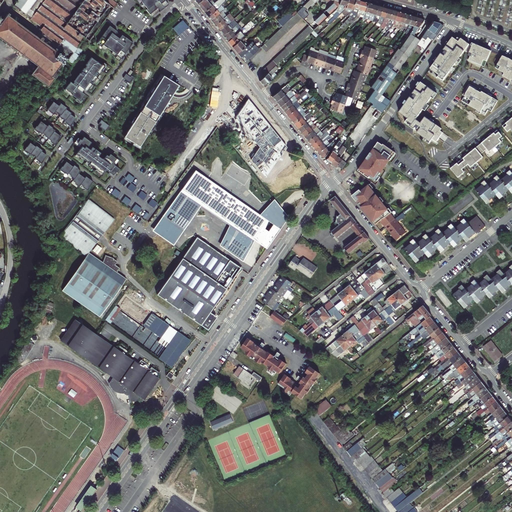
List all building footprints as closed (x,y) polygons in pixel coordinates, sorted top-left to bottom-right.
[(41,29),(35,37),(39,39),(41,37),(43,39),(42,41),(53,50),(54,48),(56,50),(55,51),(65,58),(67,60),(71,63),(72,62),(104,20),(117,2),(114,0),(17,0),(13,6),(30,19),(30,20),(41,29)] [(139,0),(145,6),(147,8),(145,9),(149,14),(157,7),(159,11),(168,4),(164,0),(139,0)] [(201,8),(204,12),(211,5),(210,3),(213,1),(212,0),(209,0),(209,1),(208,1),(204,4),(204,5),(201,8)] [(204,12),(208,17),(221,5),(224,2),(222,0),(217,0),(211,5),(204,12)] [(309,0),(296,12),(301,17),(304,20),(309,15),(306,11),(307,10),(306,9),(315,0),(323,0),(327,1),(327,0),(333,0),(333,3),(314,21),(318,26),(338,7),(339,5),(340,0),(309,0)] [(336,17),(337,16),(345,9),(347,0),(340,0),(339,5),(342,5),(341,9),(327,21),(329,24),(336,17)] [(347,0),(345,9),(337,16),(338,17),(341,15),(342,16),(347,12),(348,9),(352,10),(354,0),(347,0)] [(345,25),(351,20),(356,14),(361,0),(358,0),(354,0),(352,10),(351,10),(350,12),(354,13),(343,24),(345,25)] [(356,14),(351,20),(353,21),(360,16),(360,15),(363,16),(367,2),(361,0),(356,14)] [(363,16),(368,17),(372,4),(367,2),(363,16)] [(373,19),(377,5),(372,4),(368,17),(373,19)] [(208,17),(210,20),(222,10),(224,9),(221,5),(208,17)] [(378,21),(378,20),(382,7),(377,5),(373,19),(373,20),(371,21),(376,23),(378,21)] [(383,21),(387,8),(382,7),(378,20),(383,21)] [(392,9),(387,8),(383,21),(388,23),(392,9)] [(393,24),(397,11),(392,9),(388,23),(393,24)] [(214,25),(226,15),(222,10),(210,20),(214,25)] [(393,24),(397,25),(401,12),(397,11),(393,24)] [(219,30),(223,35),(230,30),(234,26),(232,23),(242,13),(241,12),(230,21),(219,30)] [(265,51),(301,17),(296,12),(260,46),(265,51)] [(401,12),(397,25),(402,27),(406,13),(401,12)] [(65,58),(55,51),(56,50),(54,48),(53,50),(42,41),(43,39),(41,37),(39,39),(35,37),(8,17),(9,15),(8,13),(7,15),(3,20),(0,18),(0,39),(35,66),(29,74),(42,83),(39,87),(42,89),(45,86),(47,87),(59,71),(57,69),(65,58)] [(214,25),(219,30),(230,21),(228,17),(231,14),(230,13),(228,14),(226,15),(214,25)] [(406,13),(402,27),(407,28),(411,15),(406,13)] [(412,29),(416,16),(411,15),(407,28),(412,29)] [(424,19),(416,16),(412,29),(412,31),(409,34),(412,36),(424,19)] [(329,24),(325,27),(328,31),(334,26),(339,21),(336,17),(329,24)] [(432,21),(421,37),(425,40),(431,32),(436,35),(443,25),(432,21)] [(223,35),(227,41),(239,30),(241,28),(237,23),(234,26),(230,30),(223,35)] [(117,31),(110,25),(97,41),(102,45),(103,44),(107,47),(116,54),(121,59),(125,53),(124,53),(133,42),(122,34),(121,35),(117,31)] [(286,48),(272,60),(277,64),(313,30),(309,25),(285,47),(286,48)] [(227,41),(232,47),(241,39),(244,35),(239,30),(227,41)] [(412,36),(409,34),(396,51),(400,52),(412,36)] [(419,40),(412,36),(400,52),(396,51),(387,63),(382,71),(379,75),(377,79),(371,86),(370,88),(374,90),(379,93),(381,95),(389,82),(419,40)] [(459,41),(453,37),(444,49),(441,50),(441,53),(431,68),(440,75),(438,77),(444,80),(456,63),(465,50),(468,52),(469,53),(469,55),(471,56),(469,60),(482,65),(484,60),(487,61),(491,51),(472,43),(471,45),(461,38),(459,41)] [(241,39),(232,47),(238,54),(247,45),(241,39)] [(247,45),(238,54),(240,57),(241,56),(242,57),(243,56),(246,60),(258,49),(251,41),(247,45)] [(361,49),(359,53),(372,58),(375,50),(365,46),(363,49),(363,50),(361,49)] [(314,63),(318,52),(308,49),(307,54),(303,53),(301,60),(304,61),(305,59),(314,63)] [(323,66),(326,55),(318,52),(314,63),(323,66)] [(360,58),(359,62),(369,66),(372,58),(359,53),(358,57),(360,58)] [(323,66),(331,69),(335,58),(326,55),(323,66)] [(511,59),(508,57),(502,55),(495,68),(503,72),(504,73),(502,76),(510,80),(511,79),(511,59)] [(96,59),(96,60),(91,56),(85,64),(86,65),(84,67),(83,67),(81,70),(81,71),(73,83),(70,81),(65,88),(72,93),(71,94),(80,100),(85,94),(82,91),(84,88),(86,90),(105,65),(96,59)] [(331,69),(340,72),(344,61),(335,58),(331,69)] [(261,71),(265,75),(275,65),(277,64),(272,60),(261,71)] [(359,62),(356,71),(364,74),(366,75),(369,66),(359,62)] [(265,75),(259,80),(264,86),(276,74),(274,72),(278,68),(275,65),(265,75)] [(240,96),(250,82),(233,70),(223,84),(240,96)] [(354,70),(351,79),(361,83),(364,74),(356,71),(354,70)] [(123,77),(130,82),(134,76),(131,74),(130,76),(126,73),(123,77)] [(124,137),(140,146),(179,85),(163,76),(124,137)] [(346,86),(358,91),(361,83),(351,79),(349,83),(348,83),(347,82),(346,86)] [(410,97),(399,113),(408,119),(407,121),(412,124),(411,127),(414,129),(414,131),(417,133),(430,142),(433,139),(437,142),(441,135),(443,133),(441,131),(442,129),(425,117),(421,123),(420,122),(416,119),(435,92),(427,86),(421,82),(413,93),(410,94),(410,97)] [(463,95),(465,96),(462,101),(477,110),(481,112),(482,111),(486,113),(488,110),(491,112),(498,101),(482,91),(481,93),(477,90),(476,90),(477,88),(469,84),(463,95)] [(271,96),(275,101),(289,90),(285,85),(271,96)] [(345,95),(346,96),(355,99),(358,91),(346,86),(344,90),(346,91),(345,95)] [(275,101),(279,106),(288,99),(293,94),(289,89),(289,90),(275,101)] [(379,93),(374,90),(370,95),(366,101),(371,104),(371,106),(376,109),(381,113),(390,100),(384,97),(381,95),(379,93)] [(332,96),(330,99),(343,104),(346,96),(345,95),(336,92),(334,96),(332,96)] [(288,99),(279,106),(283,111),(295,101),(301,97),(298,94),(290,101),(288,99)] [(287,147),(248,98),(235,117),(259,147),(251,159),(265,177),(287,147)] [(343,104),(330,99),(329,104),(331,104),(330,109),(340,113),(343,104)] [(50,105),(47,109),(53,113),(55,110),(60,114),(59,116),(65,120),(64,121),(70,125),(75,117),(70,113),(71,112),(65,108),(66,107),(61,102),(59,105),(53,101),(50,105)] [(295,101),(283,111),(287,115),(299,106),(300,105),(298,102),(297,103),(295,101)] [(290,119),(302,110),(299,106),(287,115),(290,119)] [(305,114),(302,110),(290,119),(293,123),(305,114)] [(297,128),(308,119),(310,117),(307,112),(305,114),(293,123),(297,128)] [(509,121),(502,126),(508,132),(511,130),(511,131),(511,118),(509,121)] [(297,128),(300,132),(311,123),(308,119),(297,128)] [(44,123),(41,120),(35,128),(42,133),(42,132),(49,137),(48,138),(55,143),(60,135),(57,133),(54,131),(55,129),(52,127),(51,128),(48,125),(47,126),(43,123),(44,123)] [(103,121),(101,124),(103,126),(101,128),(107,133),(111,127),(103,121)] [(205,132),(210,136),(217,126),(212,123),(205,132)] [(311,123),(300,132),(304,136),(314,128),(315,127),(311,123)] [(304,136),(307,140),(317,132),(314,128),(304,136)] [(451,169),(458,178),(465,172),(462,169),(468,165),(471,168),(483,157),(481,154),(487,149),(489,152),(502,142),(499,139),(502,136),(497,130),(485,141),(485,140),(472,151),(473,151),(467,156),(466,156),(454,166),(451,169)] [(317,132),(307,140),(310,144),(320,136),(317,132)] [(310,144),(314,148),(324,141),(327,138),(323,133),(320,136),(310,144)] [(90,142),(83,137),(81,140),(79,139),(76,143),(81,146),(75,153),(101,174),(104,170),(111,176),(114,172),(115,173),(118,169),(112,165),(113,163),(112,162),(115,159),(109,154),(107,157),(105,155),(104,157),(89,144),(90,142)] [(322,159),(336,140),(334,138),(327,145),(317,153),(322,159)] [(325,159),(330,163),(339,150),(337,149),(341,142),(338,140),(325,159)] [(314,148),(317,153),(327,145),(324,141),(314,148)] [(35,146),(30,142),(24,150),(30,154),(30,153),(36,157),(35,158),(41,162),(46,154),(41,150),(41,149),(39,147),(36,145),(35,146)] [(383,145),(378,142),(373,150),(375,151),(369,160),(367,159),(360,170),(373,179),(381,168),(380,168),(382,164),(378,162),(380,160),(383,162),(392,150),(385,146),(383,144),(383,145)] [(336,165),(341,159),(339,157),(345,148),(342,146),(339,150),(330,163),(330,164),(335,167),(336,165)] [(336,165),(341,169),(346,163),(341,159),(336,165)] [(79,185),(86,190),(92,182),(89,180),(88,180),(85,177),(84,179),(81,176),(81,177),(77,174),(80,171),(77,169),(76,169),(73,166),(72,167),(68,165),(69,164),(66,162),(60,169),(67,174),(67,173),(73,178),(71,181),(78,186),(79,185)] [(174,187),(185,171),(182,168),(172,181),(170,180),(166,185),(172,189),(174,187)] [(175,245),(202,205),(230,224),(221,245),(244,261),(255,240),(268,248),(290,216),(275,199),(261,213),(196,169),(154,230),(175,245)] [(123,178),(119,183),(122,185),(126,180),(130,183),(134,178),(128,174),(124,179),(123,178)] [(511,191),(511,181),(506,175),(500,180),(497,177),(495,178),(500,184),(505,190),(507,189),(510,193),(511,191)] [(494,195),(495,195),(497,197),(505,190),(500,184),(495,178),(487,185),(485,182),(484,183),(489,189),(494,195)] [(127,189),(133,193),(136,188),(131,183),(127,189)] [(287,183),(285,188),(286,189),(284,193),(296,201),(302,193),(287,183)] [(480,196),(485,203),(494,195),(489,189),(484,183),(475,190),(480,196)] [(368,185),(354,197),(359,203),(358,203),(364,210),(365,210),(368,214),(369,212),(372,215),(370,217),(376,224),(380,220),(385,226),(394,219),(385,207),(381,210),(380,209),(384,206),(381,203),(382,202),(368,185)] [(114,189),(110,194),(116,199),(120,193),(114,189)] [(137,196),(143,201),(147,196),(141,191),(137,196)] [(330,234),(335,240),(351,226),(357,222),(336,196),(331,193),(328,197),(346,220),(330,234)] [(124,197),(121,202),(127,206),(130,201),(124,197)] [(148,204),(154,209),(157,203),(151,199),(148,204)] [(86,201),(82,206),(60,236),(86,256),(89,252),(113,220),(86,201)] [(141,209),(135,205),(131,210),(137,214),(141,209)] [(471,220),(479,230),(484,226),(476,216),(471,220)] [(394,219),(385,226),(397,240),(406,232),(398,221),(395,218),(394,219)] [(475,233),(479,230),(471,220),(467,223),(464,219),(459,223),(464,229),(470,236),(474,232),(475,233)] [(357,222),(351,226),(359,236),(342,250),(347,255),(364,242),(365,243),(370,239),(357,222)] [(470,236),(464,229),(459,223),(454,227),(451,224),(448,227),(453,233),(458,240),(462,237),(464,240),(470,236)] [(452,245),(458,240),(453,233),(448,227),(441,232),(439,230),(437,231),(442,238),(447,244),(449,242),(452,245)] [(436,248),(437,247),(439,250),(447,244),(442,238),(437,231),(429,238),(426,235),(431,241),(436,248)] [(422,249),(427,255),(436,248),(431,241),(426,235),(416,242),(422,249)] [(238,267),(196,238),(184,255),(157,294),(208,329),(216,318),(209,313),(234,277),(241,270),(238,267)] [(409,255),(411,258),(422,250),(422,249),(416,242),(416,243),(414,241),(404,250),(409,255)] [(96,244),(93,251),(98,254),(101,247),(96,244)] [(422,250),(411,258),(414,261),(424,253),(426,256),(427,255),(422,249),(422,250)] [(89,252),(86,256),(62,290),(100,317),(127,279),(117,272),(120,268),(116,264),(113,262),(114,259),(114,258),(105,254),(102,262),(89,252)] [(303,258),(302,261),(301,262),(298,260),(299,259),(295,256),(289,265),(295,269),(297,267),(304,272),(310,277),(317,267),(311,263),(303,258)] [(388,263),(384,258),(371,268),(376,273),(388,263)] [(388,263),(376,273),(380,278),(386,274),(386,273),(392,268),(388,263)] [(371,268),(366,272),(370,278),(376,273),(371,268)] [(506,277),(511,272),(511,269),(511,268),(503,274),(501,271),(499,272),(505,278),(506,277)] [(505,278),(496,285),(487,293),(486,294),(488,297),(498,289),(501,292),(511,284),(511,285),(511,272),(506,277),(505,278)] [(496,285),(505,278),(499,272),(491,279),(493,282),(496,285)] [(370,278),(367,280),(366,281),(363,283),(367,288),(366,289),(371,295),(375,292),(369,285),(373,282),(374,283),(380,278),(376,273),(370,278)] [(351,285),(344,290),(349,295),(358,287),(362,284),(355,275),(353,278),(355,281),(356,282),(352,286),(351,285)] [(280,279),(277,282),(288,290),(293,283),(291,282),(283,276),(280,279)] [(488,276),(480,283),(485,289),(487,293),(496,285),(493,282),(491,279),(488,276)] [(475,281),(468,287),(473,293),(478,299),(485,293),(486,294),(487,293),(485,289),(480,283),(478,285),(475,281)] [(272,288),(282,296),(286,299),(291,292),(288,290),(277,282),(275,285),(276,285),(274,289),(272,288)] [(358,287),(349,295),(353,300),(359,295),(359,294),(361,293),(366,289),(365,287),(364,286),(362,284),(358,287)] [(405,285),(394,294),(398,300),(410,290),(405,285)] [(462,286),(456,291),(462,298),(467,303),(473,299),(475,301),(478,299),(473,293),(468,287),(465,289),(462,286)] [(282,296),(272,288),(270,291),(269,291),(266,295),(277,302),(282,296)] [(366,289),(361,293),(366,300),(371,295),(366,289)] [(331,301),(335,306),(349,295),(344,290),(331,301)] [(398,300),(402,305),(412,297),(409,294),(411,292),(410,290),(398,300)] [(462,307),(467,303),(462,298),(456,291),(452,294),(458,301),(462,307)] [(121,309),(129,298),(124,294),(106,321),(111,324),(121,309)] [(387,304),(383,308),(385,310),(398,300),(394,294),(385,301),(387,304)] [(263,302),(274,310),(275,310),(280,304),(277,302),(266,295),(264,297),(265,298),(263,302)] [(349,295),(335,306),(339,312),(353,300),(349,295)] [(374,307),(379,303),(378,301),(375,298),(371,302),(374,307)] [(385,310),(388,314),(389,315),(396,310),(402,305),(398,300),(385,310)] [(44,312),(50,314),(54,304),(47,301),(44,312)] [(317,311),(322,317),(335,306),(331,301),(317,311)] [(368,315),(373,320),(385,310),(383,308),(381,305),(368,315)] [(402,322),(405,326),(413,319),(416,323),(420,320),(423,323),(430,316),(432,315),(423,305),(422,306),(411,315),(402,322)] [(335,306),(322,317),(326,322),(332,317),(331,317),(335,314),(340,321),(344,318),(340,313),(339,312),(335,306)] [(309,319),(313,324),(322,317),(317,311),(314,307),(308,312),(312,317),(309,319)] [(275,310),(274,310),(270,317),(282,326),(287,319),(275,310)] [(394,322),(389,315),(388,314),(385,310),(373,320),(376,325),(387,317),(392,324),(394,322)] [(176,348),(166,362),(172,366),(190,340),(153,314),(144,326),(170,344),(176,348)] [(354,322),(360,330),(373,320),(368,315),(362,319),(362,320),(360,322),(354,315),(351,318),(354,322)] [(421,334),(423,333),(435,322),(430,316),(423,323),(410,333),(405,337),(407,340),(419,331),(421,334)] [(322,317),(313,324),(303,332),(308,336),(319,326),(320,327),(326,322),(322,317)] [(96,335),(76,320),(62,341),(113,377),(108,384),(110,386),(111,388),(113,389),(114,391),(117,392),(119,393),(121,393),(123,393),(126,396),(130,395),(132,402),(136,401),(141,400),(144,397),(148,394),(150,391),(153,388),(155,385),(157,381),(158,377),(159,373),(141,360),(138,364),(96,335)] [(373,320),(360,330),(364,335),(370,342),(373,340),(367,333),(376,325),(373,320)] [(343,335),(348,341),(353,336),(360,330),(354,322),(346,327),(349,330),(343,335)] [(435,322),(423,333),(425,335),(429,332),(431,334),(439,327),(435,322)] [(439,327),(431,334),(433,337),(424,344),(426,346),(443,332),(439,327)] [(360,330),(353,336),(357,341),(363,336),(364,335),(360,330)] [(443,332),(426,346),(418,353),(419,355),(436,341),(438,344),(447,337),(443,332)] [(322,335),(315,341),(319,344),(325,339),(322,335)] [(348,341),(343,335),(329,347),(335,351),(338,348),(348,341)] [(364,335),(363,336),(364,338),(361,341),(365,346),(370,342),(364,335)] [(348,341),(351,345),(357,341),(353,336),(348,341)] [(436,350),(438,352),(451,342),(447,337),(438,344),(440,347),(436,350)] [(267,370),(271,372),(273,369),(276,371),(279,373),(286,364),(280,359),(279,360),(278,362),(273,358),(274,357),(267,352),(263,350),(261,351),(256,348),(258,346),(253,343),(254,342),(248,338),(241,348),(246,352),(245,354),(249,357),(251,355),(256,359),(255,361),(260,364),(261,362),(267,366),(267,365),(269,367),(267,370)] [(348,341),(338,348),(335,351),(333,353),(338,356),(341,354),(342,353),(344,351),(351,345),(348,341)] [(451,342),(438,352),(436,354),(440,359),(446,354),(455,347),(451,342)] [(485,348),(490,354),(497,348),(492,342),(485,348)] [(170,344),(160,358),(166,362),(176,348),(170,344)] [(455,347),(446,354),(448,357),(440,363),(442,365),(458,352),(455,347)] [(503,355),(497,348),(490,354),(495,361),(503,355)] [(458,352),(442,365),(444,368),(448,365),(448,364),(451,361),(454,364),(462,357),(458,352)] [(462,357),(454,364),(449,367),(451,370),(443,377),(445,379),(454,372),(466,362),(462,357)] [(466,362),(454,372),(458,377),(470,367),(466,362)] [(254,377),(238,367),(233,374),(248,385),(254,377)] [(288,391),(291,393),(300,400),(304,394),(306,395),(309,390),(307,389),(311,383),(313,385),(316,381),(314,380),(319,374),(309,367),(304,373),(305,373),(302,378),(303,379),(302,380),(300,383),(296,389),(291,385),(292,383),(293,382),(290,380),(290,379),(284,375),(277,385),(283,389),(282,390),(286,393),(288,391)] [(470,367),(458,377),(462,382),(474,372),(470,367)] [(478,377),(474,372),(462,382),(456,387),(458,389),(464,385),(463,384),(467,381),(469,384),(478,377)] [(478,377),(469,384),(466,387),(467,389),(451,402),(453,405),(459,400),(482,382),(478,377)] [(296,386),(292,383),(291,385),(296,389),(300,383),(302,380),(303,379),(302,378),(298,383),(298,384),(296,386)] [(471,393),(473,397),(485,386),(482,382),(459,400),(461,401),(468,395),(471,393)] [(485,386),(473,397),(471,398),(475,403),(489,392),(485,386)] [(493,397),(489,392),(475,403),(474,404),(478,409),(481,406),(493,397)] [(480,414),(497,401),(493,397),(481,406),(482,408),(475,414),(477,417),(480,414)] [(326,400),(314,410),(319,416),(331,406),(326,400)] [(490,410),(492,413),(501,406),(497,401),(480,414),(482,416),(486,413),(490,410)] [(501,406),(492,413),(489,416),(491,419),(485,424),(486,426),(487,425),(505,411),(501,406)] [(509,416),(505,411),(487,425),(489,427),(494,423),(496,426),(509,416)] [(232,414),(212,421),(215,428),(235,421),(232,414)] [(511,420),(509,416),(496,426),(499,429),(490,436),(491,438),(511,421),(511,420)] [(511,429),(511,421),(491,438),(493,440),(502,433),(504,436),(511,429)] [(341,431),(336,436),(340,441),(342,440),(349,433),(350,433),(346,428),(341,431)] [(511,429),(504,436),(497,442),(498,444),(506,438),(508,441),(511,437),(511,429)] [(349,433),(342,440),(344,443),(352,437),(349,433)] [(511,445),(511,437),(508,441),(498,449),(500,451),(510,443),(511,446),(511,445)] [(349,441),(344,446),(346,449),(352,445),(349,441)] [(355,444),(348,451),(351,456),(359,449),(355,444)] [(120,455),(124,450),(118,446),(114,451),(120,455)] [(355,461),(363,454),(359,449),(351,456),(355,461)] [(112,453),(109,458),(117,461),(119,456),(112,453)] [(363,454),(355,461),(359,465),(361,463),(367,459),(363,454)] [(372,455),(367,459),(361,463),(365,468),(376,460),(372,455)] [(372,464),(366,469),(369,473),(375,468),(372,464)] [(379,473),(375,468),(369,473),(373,478),(379,473)] [(379,473),(373,478),(377,483),(389,473),(385,468),(379,473)] [(391,475),(389,473),(377,483),(381,487),(380,486),(387,480),(386,479),(391,475)] [(391,480),(381,487),(384,492),(394,484),(391,480)] [(394,484),(384,492),(388,497),(398,489),(394,484)] [(97,490),(91,485),(76,507),(82,511),(97,490)] [(398,489),(388,497),(392,502),(402,494),(398,489)] [(397,506),(399,504),(397,501),(389,506),(392,510),(397,506)]
